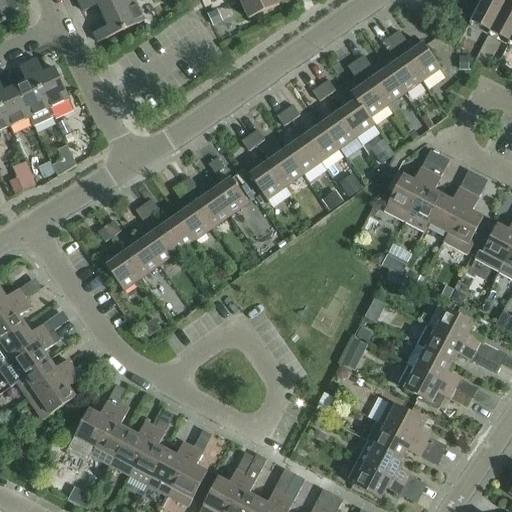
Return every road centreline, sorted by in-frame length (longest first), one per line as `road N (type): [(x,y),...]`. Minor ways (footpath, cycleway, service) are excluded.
road 1 (residential): [(0,498),(25,511),(453,511),(511,422)]
road 2 (residential): [(135,166),(377,0)]
road 3 (residential): [(32,228),(126,362),(166,383)]
road 4 (residential): [(166,383),(240,335),(283,391),(264,437)]
road 5 (residential): [(135,166),(62,31)]
road 6 (residential): [(511,107),(490,97),(464,151),(511,177)]
road 7 (residential): [(32,228),(135,166)]
